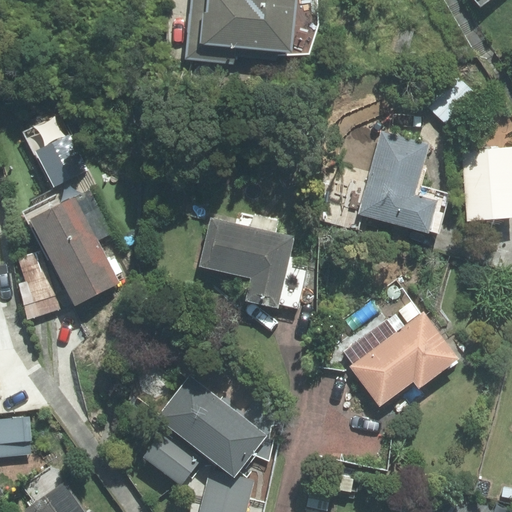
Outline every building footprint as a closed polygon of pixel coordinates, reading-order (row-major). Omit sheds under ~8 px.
[(191,0),(185,63),(234,68),(235,60),(294,65),(300,0),(191,0)] [(408,55),(415,24),(388,18),(382,50),(408,55)] [(460,77),(430,108),(449,127),(479,96),(460,77)] [(359,217),(432,238),(442,205),(417,198),(431,147),(383,133),(359,217)] [(511,149),(463,154),(469,224),(511,220),(511,149)] [(121,287),(75,200),(30,224),(76,311),(121,287)] [(297,238),(213,220),(202,270),(254,281),(249,305),(281,312),(297,238)] [(22,294),(28,321),(61,311),(42,251),(18,259),(26,292),(22,294)] [(406,325),(419,316),(411,305),(397,314),(406,325)] [(461,363),(425,315),(351,369),(381,411),(415,385),(421,393),(461,363)] [(239,478),(269,439),(191,378),(158,421),(228,476),(211,472),(201,511),(249,511),(256,482),(239,478)] [(0,458),(33,456),(30,417),(0,419),(0,458)] [(203,464),(165,435),(145,460),(183,489),(203,464)] [(363,473),(341,473),(341,496),(363,497),(363,473)] [(86,511),(67,484),(27,511),(86,511)] [(511,498),(511,488),(503,486),(501,496),(511,498)] [(325,511),(328,511),(333,494),(311,490),(307,508),(325,511)]
